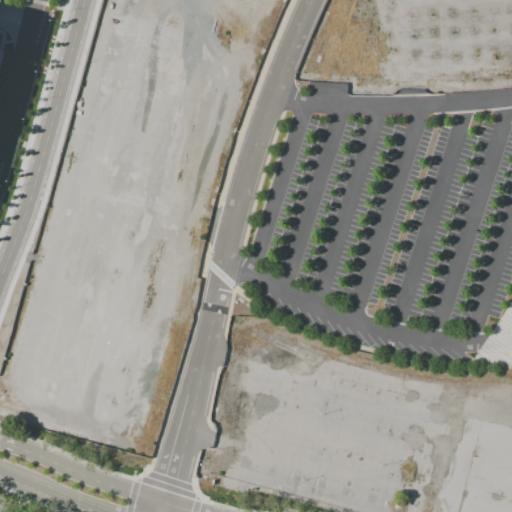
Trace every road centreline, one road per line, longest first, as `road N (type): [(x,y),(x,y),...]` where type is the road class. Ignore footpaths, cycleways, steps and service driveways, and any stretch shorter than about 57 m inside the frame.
road 1 (residential): [(168,511),(273,93)]
road 2 (residential): [(0,273),(30,196),(83,0)]
road 3 (residential): [(163,511),(132,491),(0,440)]
road 4 (residential): [(0,467),(112,511)]
